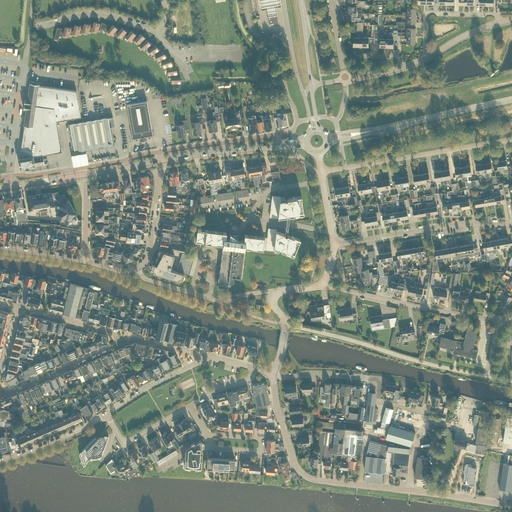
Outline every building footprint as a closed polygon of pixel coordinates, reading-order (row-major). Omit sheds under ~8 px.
[(279,0),(260,0),(262,9),(267,8),(268,14),(277,13),(276,6),(281,6),(279,0)] [(276,13),(268,15),(268,16),(269,24),(278,22),(276,13)] [(354,37),(353,46),(361,46),(362,34),(363,23),(357,23),(357,34),(359,34),(359,37),(354,37)] [(112,34),(112,33),(116,28),(113,25),(112,26),(111,27),(107,31),(111,34),(112,34)] [(120,37),(122,36),(126,31),(122,28),(120,30),(117,34),(120,37)] [(393,40),(397,40),(397,36),(397,33),(398,30),(394,30),(393,33),(389,33),(389,37),(389,39),(387,38),(386,47),(393,47),(393,40)] [(129,40),(131,39),(135,34),(131,31),(129,33),(126,37),(129,40)] [(380,47),(386,47),(387,38),(387,32),(384,32),(384,38),(378,38),(378,31),(375,31),(374,42),(380,43),(380,47)] [(415,43),(415,36),(401,36),(401,33),(397,33),(397,36),(397,40),(397,42),(400,42),(400,38),(407,38),(407,43),(415,43)] [(139,43),(143,39),(144,37),(140,34),(138,36),(135,40),(139,43)] [(274,34),(270,38),(279,44),(282,39),(274,34)] [(143,50),(144,49),(150,43),(146,40),(145,41),(141,45),(140,46),(143,50)] [(148,50),(154,46),(151,43),(150,43),(144,49),(146,51),(148,50)] [(152,54),(158,49),(155,45),(154,46),(148,50),(151,54),(152,54)] [(155,56),(162,52),(159,48),(158,49),(152,54),(153,57),(155,56)] [(158,60),(165,56),(163,52),(162,52),(155,56),(157,60),(158,60)] [(39,85),(30,84),(29,84),(28,94),(27,100),(26,106),(24,121),(24,125),(22,139),(19,158),(18,158),(20,169),(25,168),(29,168),(29,167),(34,166),(44,164),(42,155),(61,152),(56,121),(81,117),(76,91),(39,85)] [(152,131),(152,132),(146,101),(147,101),(127,104),(132,135),(133,140),(140,139),(140,140),(146,139),(146,138),(153,137),(152,131)] [(236,118),(232,118),(233,128),(238,127),(238,126),(240,126),(239,119),(240,119),(239,112),(235,113),(236,118)] [(286,125),(285,116),(285,113),(281,114),(281,117),(277,117),(277,120),(278,119),(279,126),(286,125)] [(209,132),(217,130),(215,121),(219,121),(218,114),(215,114),(213,114),(213,120),(207,121),(209,132)] [(225,121),(226,128),(229,127),(229,129),(233,128),(232,118),(228,119),(227,114),(224,114),(225,122),(225,121)] [(262,116),(263,119),(264,128),(272,127),(271,122),(274,121),(273,114),(269,115),(262,116)] [(256,130),(255,121),(256,121),(255,115),(251,116),(252,118),(248,118),(248,119),(247,119),(246,120),(247,121),(247,122),(248,122),(249,128),(249,131),(253,131),(253,130),(256,130)] [(191,123),(193,134),(201,133),(200,124),(204,123),(202,116),(196,117),(197,122),(191,123)] [(108,117),(69,124),(74,150),(78,149),(78,151),(78,152),(86,151),(86,150),(85,148),(112,143),(110,128),(108,117)] [(176,125),(178,137),(185,136),(184,130),(188,129),(187,120),(182,121),(182,124),(176,125)] [(89,161),(86,150),(71,153),(73,164),(89,161)] [(507,167),(506,160),(498,161),(497,161),(499,169),(504,168),(504,172),(508,172),(508,173),(511,173),(510,166),(507,167)] [(488,171),(492,171),(491,162),(483,164),(486,180),(489,179),(488,171)] [(484,182),(486,182),(486,180),(483,164),(476,165),(477,173),(481,173),(483,180),(484,182)] [(462,167),(465,181),(466,188),(473,186),(473,187),(476,186),(475,180),(471,181),(471,182),(468,183),(467,180),(467,175),(471,174),(470,166),(469,166),(469,165),(466,166),(466,167),(462,167)] [(253,175),(254,180),(255,186),(257,186),(256,180),(254,167),(251,167),(249,167),(248,168),(248,170),(246,170),(247,176),(249,176),(253,175)] [(465,181),(462,167),(459,168),(459,167),(456,167),(456,168),(455,168),(457,177),(462,176),(462,177),(461,178),(462,181),(465,181)] [(181,189),(182,191),(186,192),(186,188),(185,184),(185,179),(189,179),(187,169),(187,168),(183,168),(183,170),(180,170),(181,176),(180,176),(181,180),(180,180),(180,181),(181,189)] [(244,182),(242,182),(241,177),(245,176),(245,179),(247,179),(246,171),(244,171),(244,168),(243,168),(240,168),(240,169),(238,169),(240,186),(242,185),(244,184),(244,182)] [(235,169),(232,170),(233,178),(237,178),(238,183),(238,185),(240,185),(240,186),(238,169),(235,170),(235,169)] [(449,169),(442,171),(444,184),(447,184),(446,180),(447,180),(446,178),(451,178),(449,169)] [(235,188),(234,183),(233,178),(232,170),(229,170),(227,170),(226,171),(227,179),(231,179),(232,184),(233,188),(235,188)] [(176,188),(175,191),(179,191),(182,192),(182,191),(181,189),(180,181),(179,181),(177,172),(175,172),(173,171),(171,172),(171,173),(170,173),(172,185),(176,184),(176,188)] [(280,179),(278,171),(271,172),(272,180),(280,179)] [(441,185),(444,184),(442,171),(434,172),(436,180),(441,179),(441,181),(440,181),(441,185)] [(217,189),(214,172),(212,173),(209,173),(208,174),(208,178),(206,180),(209,182),(210,186),(211,187),(211,188),(210,189),(211,195),(217,194),(216,189),(217,189)] [(216,172),(214,172),(217,189),(219,189),(218,181),(222,180),(222,182),(225,182),(224,177),(225,177),(225,175),(224,175),(221,175),(221,172),(220,172),(219,172),(217,172),(216,172)] [(428,173),(421,174),(423,188),(426,187),(425,184),(424,184),(424,182),(430,181),(428,173)] [(420,188),(423,188),(421,174),(414,176),(415,184),(421,183),(421,184),(420,185),(420,188)] [(141,181),(139,182),(140,187),(140,190),(141,191),(142,191),(147,191),(146,186),(150,185),(150,183),(151,183),(151,179),(148,179),(148,175),(143,176),(140,177),(141,177),(141,181)] [(133,188),(140,187),(139,182),(138,177),(132,178),(133,188)] [(401,190),(403,190),(401,178),(395,179),(396,186),(400,186),(401,190)] [(128,181),(128,179),(123,180),(124,189),(128,188),(129,193),(131,193),(129,181),(128,181)] [(114,181),(110,182),(112,194),(118,193),(117,189),(120,188),(119,181),(114,182),(114,181)] [(383,181),(377,182),(377,186),(374,186),(376,193),(379,193),(378,190),(382,189),(382,192),(382,193),(385,193),(383,181)] [(101,189),(99,189),(99,192),(103,191),(103,194),(104,194),(105,195),(107,195),(107,196),(106,196),(107,202),(113,203),(112,194),(110,182),(105,182),(105,183),(100,184),(101,189)] [(371,183),(364,184),(367,196),(369,196),(369,191),(372,191),(373,194),(376,193),(374,186),(371,187),(371,183)] [(367,196),(364,184),(358,185),(360,193),(363,192),(364,197),(365,200),(367,199),(367,196)] [(349,186),(342,188),(344,200),(347,199),(347,198),(347,195),(350,194),(351,194),(349,186)] [(335,189),(334,190),(335,192),(336,192),(337,197),(336,197),(337,200),(341,200),(344,200),(342,188),(335,189)] [(484,198),(484,194),(483,190),(480,191),(482,205),(489,204),(488,197),(484,198)] [(74,213),(76,213),(68,199),(66,200),(63,194),(60,196),(58,192),(52,193),(51,193),(42,194),(41,193),(36,194),(37,195),(27,197),(29,210),(53,206),(53,205),(57,204),(57,205),(60,210),(56,212),(60,220),(63,218),(67,225),(78,219),(74,213)] [(233,198),(232,192),(217,194),(218,200),(233,198)] [(494,193),(496,203),(502,202),(501,195),(497,196),(497,192),(494,193)] [(447,193),(450,210),(457,209),(456,203),(452,203),(451,195),(450,195),(448,193),(447,193)] [(461,195),(463,208),(470,207),(469,200),(465,200),(464,195),(464,193),(461,194),(461,195)] [(214,201),(213,195),(198,197),(199,203),(214,201)] [(18,221),(18,222),(28,222),(28,220),(26,207),(23,207),(21,196),(18,197),(14,198),(17,211),(18,221)] [(303,214),(304,213),(303,211),(301,199),(302,199),(301,196),(292,197),(292,198),(287,198),(287,199),(285,200),(284,197),(272,196),(269,217),(278,218),(278,217),(294,215),(295,215),(303,214)] [(18,222),(18,221),(17,211),(14,212),(12,199),(10,199),(9,198),(6,199),(5,200),(7,211),(8,213),(11,212),(11,215),(14,215),(14,216),(13,216),(14,224),(17,224),(17,222),(18,222)] [(421,203),(418,203),(420,216),(426,215),(425,208),(422,209),(421,203)] [(146,215),(147,209),(139,208),(140,207),(134,206),(134,207),(133,206),(132,210),(133,210),(139,211),(139,214),(146,215)] [(96,216),(104,216),(104,214),(108,214),(108,213),(113,213),(113,207),(106,207),(106,210),(104,210),(104,211),(102,211),(96,211),(96,216)] [(346,208),(342,208),(343,212),(344,215),(340,216),(341,222),(349,221),(348,215),(348,211),(349,211),(349,207),(346,208)] [(370,212),(372,224),(378,223),(377,219),(380,219),(378,212),(375,212),(376,216),(373,216),(373,215),(374,215),(373,209),(369,209),(370,212)] [(132,217),(133,217),(132,220),(145,221),(146,220),(146,218),(146,217),(146,216),(136,214),(136,213),(129,212),(128,216),(132,216),(132,217)] [(363,223),(365,222),(366,225),(372,224),(370,212),(367,213),(368,217),(365,217),(365,216),(362,217),(362,218),(363,223)] [(349,221),(341,222),(342,229),(343,229),(343,230),(346,230),(346,229),(346,228),(351,228),(350,224),(358,222),(359,229),(362,228),(360,217),(357,218),(357,220),(349,221)] [(145,224),(144,224),(145,221),(132,220),(135,220),(134,223),(133,230),(144,232),(145,224)] [(162,230),(174,231),(174,229),(176,229),(177,228),(185,230),(186,223),(177,222),(177,226),(163,224),(162,230)] [(15,232),(15,231),(16,231),(17,225),(16,227),(16,229),(12,228),(12,232),(8,231),(7,240),(11,240),(13,240),(14,232),(15,232)] [(300,240),(292,236),(292,237),(276,231),(276,229),(268,228),(267,237),(244,235),(243,240),(240,240),(230,233),(226,232),(201,229),(201,226),(198,226),(196,241),(223,244),(222,247),(222,248),(218,287),(228,288),(228,283),(230,283),(231,276),(241,277),(244,250),(245,247),(278,251),(279,249),(281,249),(281,250),(285,252),(285,253),(293,256),(294,256),(295,254),(294,254),(299,242),(300,240)] [(23,242),(24,242),(26,243),(27,242),(29,242),(32,227),(29,227),(28,233),(24,233),(23,241),(23,242)] [(37,227),(36,229),(36,231),(35,233),(32,233),(30,243),(33,243),(33,244),(35,244),(36,244),(38,234),(39,234),(40,230),(40,228),(37,227)] [(60,228),(59,234),(58,236),(58,237),(56,248),(60,248),(60,249),(64,249),(66,240),(62,239),(62,237),(61,237),(62,232),(62,229),(60,228)] [(104,229),(96,229),(95,234),(102,234),(102,235),(103,235),(107,235),(107,238),(112,238),(113,232),(108,232),(104,232),(104,229)] [(142,242),(144,233),(124,231),(122,230),(121,230),(120,239),(142,242)] [(16,232),(15,241),(22,242),(23,234),(16,232)] [(49,246),(49,247),(52,247),(53,246),(53,247),(53,246),(56,246),(57,237),(57,236),(57,235),(56,235),(53,234),(52,233),(51,234),(50,237),(49,246)] [(102,256),(106,238),(99,236),(98,241),(103,242),(102,245),(98,244),(96,244),(95,249),(97,249),(96,254),(97,256),(99,256),(100,255),(102,256)] [(71,249),(71,250),(75,251),(77,242),(76,242),(77,239),(68,238),(67,246),(68,247),(68,249),(71,249)] [(115,240),(112,239),(106,238),(102,256),(102,257),(120,260),(121,254),(122,252),(114,250),(115,245),(114,245),(115,240)] [(503,250),(503,254),(506,253),(505,249),(507,249),(506,246),(509,246),(509,245),(511,245),(511,244),(511,243),(511,240),(509,240),(508,238),(502,239),(504,250),(503,250)] [(167,249),(177,251),(184,253),(185,249),(168,245),(168,242),(161,240),(160,246),(167,247),(167,249)] [(496,240),(490,241),(491,252),(493,252),(493,253),(498,252),(497,248),(497,245),(496,240)] [(491,252),(490,241),(483,242),(485,253),(489,252),(489,256),(493,255),(493,253),(493,252),(491,252)] [(133,253),(137,255),(139,253),(140,251),(140,250),(142,247),(137,245),(129,243),(130,247),(134,249),(132,251),(133,253)] [(123,245),(122,252),(121,254),(124,254),(124,258),(125,261),(126,261),(133,259),(134,258),(130,247),(126,248),(126,246),(123,245)] [(461,246),(462,253),(463,257),(469,256),(467,245),(461,246)] [(418,259),(419,259),(417,247),(410,249),(411,255),(415,255),(415,259),(418,258),(418,259)] [(453,255),(453,258),(456,258),(454,247),(448,248),(449,255),(453,255)] [(444,260),(442,249),(435,250),(436,258),(440,257),(441,261),(444,260)] [(405,260),(406,260),(404,250),(397,251),(398,257),(402,257),(403,264),(406,263),(405,260)] [(153,272),(179,280),(180,278),(183,279),(184,274),(170,270),(174,255),(159,251),(158,255),(161,256),(160,258),(157,257),(156,262),(158,262),(156,266),(152,264),(151,269),(154,270),(153,272)] [(354,265),(362,263),(369,262),(370,263),(373,263),(371,251),(368,252),(368,257),(369,259),(362,260),(361,257),(357,258),(357,257),(356,257),(353,257),(353,258),(354,265)] [(177,270),(189,274),(193,260),(194,257),(182,253),(177,270)] [(384,264),(387,264),(385,253),(379,254),(380,261),(383,260),(384,264)] [(364,270),(362,263),(354,265),(355,271),(360,270),(364,270)] [(360,270),(361,277),(372,275),(372,272),(369,272),(368,269),(364,270),(360,270)] [(504,273),(503,277),(508,279),(507,279),(508,281),(506,287),(507,288),(511,289),(511,278),(509,277),(510,275),(505,272),(504,272),(504,273)] [(14,286),(15,286),(18,275),(12,273),(9,285),(8,287),(11,288),(12,287),(14,287),(14,286)] [(378,274),(372,275),(361,277),(362,283),(363,283),(373,286),(372,281),(371,282),(370,278),(375,277),(378,277),(378,276),(378,274)] [(386,275),(384,276),(380,276),(379,278),(383,279),(382,284),(385,285),(387,275),(386,275)] [(393,290),(396,291),(399,278),(399,277),(396,277),(395,282),(389,281),(390,275),(389,275),(387,275),(385,285),(385,287),(390,288),(390,289),(390,291),(393,292),(393,290)] [(17,279),(17,281),(24,283),(30,285),(32,277),(26,276),(25,280),(22,279),(22,280),(17,279)] [(39,291),(38,293),(41,294),(41,293),(43,294),(43,292),(42,292),(45,280),(39,278),(36,289),(36,290),(39,291)] [(396,291),(402,292),(404,284),(400,283),(401,279),(399,278),(396,291)] [(45,284),(44,289),(46,290),(45,292),(52,293),(55,283),(48,282),(47,284),(45,284)] [(410,285),(408,294),(415,295),(417,282),(415,282),(414,286),(410,285)] [(415,295),(421,297),(423,288),(419,287),(420,283),(417,282),(415,295)] [(69,288),(68,293),(66,299),(65,304),(65,305),(63,314),(71,316),(79,285),(70,283),(69,288)] [(79,285),(71,316),(79,318),(86,288),(79,285)] [(435,286),(433,296),(440,298),(441,287),(438,287),(435,286)] [(441,287),(440,298),(446,299),(448,288),(445,288),(441,287)] [(11,301),(13,293),(14,291),(11,290),(11,288),(9,288),(8,293),(6,293),(5,299),(11,301)] [(86,288),(79,318),(87,320),(90,309),(91,304),(93,297),(94,293),(94,292),(89,291),(90,289),(86,288)] [(460,290),(458,301),(465,302),(466,296),(469,296),(470,289),(466,288),(465,291),(463,291),(460,290)] [(453,289),(452,299),(458,301),(460,290),(456,289),(453,289)] [(13,293),(11,301),(16,302),(17,297),(18,298),(20,291),(18,290),(17,292),(14,291),(13,293)] [(476,291),(474,300),(485,302),(486,299),(489,299),(490,293),(486,292),(486,295),(480,294),(481,292),(476,291)] [(510,303),(511,301),(511,299),(511,297),(510,297),(511,294),(504,291),(503,294),(505,295),(501,304),(508,307),(510,303)] [(28,296),(26,304),(38,307),(39,303),(40,303),(42,299),(42,296),(43,295),(41,294),(40,297),(40,298),(40,299),(28,296)] [(65,301),(58,300),(57,306),(63,308),(65,301)] [(88,320),(93,321),(96,308),(92,307),(93,304),(91,304),(90,309),(91,309),(91,311),(90,311),(88,320)] [(323,304),(310,306),(311,317),(312,316),(313,321),(320,319),(319,315),(325,315),(324,313),(330,312),(329,304),(323,305),(323,304)] [(98,323),(100,314),(101,314),(102,309),(96,307),(96,308),(93,321),(98,323)] [(101,315),(99,323),(105,325),(109,310),(102,308),(101,314),(101,315)] [(106,325),(113,327),(115,317),(111,316),(113,309),(110,308),(109,311),(108,315),(108,316),(108,317),(106,325)] [(133,308),(131,315),(130,322),(128,330),(133,332),(137,318),(136,318),(138,310),(133,308)] [(352,313),(351,308),(339,310),(340,320),(353,318),(353,321),(357,320),(356,313),(352,313)] [(0,310),(0,315),(4,317),(3,320),(9,321),(11,313),(0,310)] [(119,318),(115,317),(113,327),(120,328),(122,321),(124,317),(125,310),(124,310),(124,312),(121,311),(120,316),(119,318)] [(30,320),(31,320),(31,316),(27,315),(20,319),(18,325),(22,326),(23,325),(30,320)] [(127,330),(128,322),(129,321),(130,322),(131,315),(129,315),(128,319),(124,317),(123,321),(121,329),(127,330)] [(389,318),(383,319),(382,315),(370,317),(372,326),(383,324),(384,328),(387,327),(387,325),(390,324),(389,318)] [(137,318),(133,332),(139,333),(141,324),(142,324),(143,320),(143,319),(141,318),(141,319),(137,318)] [(50,321),(44,319),(41,330),(43,330),(43,329),(44,329),(44,328),(43,328),(44,328),(48,329),(50,321)] [(7,329),(9,321),(3,320),(2,323),(0,322),(0,326),(1,327),(1,328),(7,329)] [(143,325),(140,334),(146,335),(148,326),(147,326),(147,327),(145,326),(146,321),(143,320),(142,324),(143,325)] [(159,320),(155,337),(164,340),(164,339),(168,322),(159,320)] [(51,321),(48,334),(49,334),(50,330),(55,331),(57,323),(51,321)] [(168,322),(164,339),(172,342),(175,328),(176,325),(176,324),(168,322)] [(61,334),(64,324),(58,323),(56,331),(58,332),(57,335),(61,336),(61,334)] [(439,327),(429,325),(428,332),(437,335),(438,333),(443,334),(446,324),(440,323),(439,327)] [(149,336),(154,337),(157,328),(151,326),(149,326),(148,328),(146,335),(149,336)] [(403,328),(400,329),(401,336),(402,336),(402,340),(406,339),(409,339),(408,335),(415,334),(413,326),(403,328)] [(186,338),(187,333),(188,333),(189,328),(186,328),(185,332),(184,332),(184,333),(181,332),(178,343),(183,345),(185,338),(186,338)] [(473,349),(477,331),(467,328),(464,342),(441,337),(439,346),(453,349),(452,352),(476,358),(478,350),(473,349)] [(77,341),(77,342),(82,341),(86,341),(87,336),(93,338),(94,332),(86,330),(85,333),(83,332),(82,332),(80,332),(80,331),(77,341)] [(24,334),(17,332),(15,338),(24,340),(25,336),(30,338),(31,335),(27,335),(28,333),(25,332),(25,333),(24,334)] [(187,336),(185,345),(192,347),(193,342),(194,342),(197,343),(200,333),(196,333),(195,338),(187,336)] [(98,347),(107,343),(107,335),(100,334),(100,339),(95,341),(96,342),(95,342),(97,347),(98,347)] [(200,338),(197,347),(201,348),(204,349),(204,350),(206,351),(206,350),(207,350),(209,341),(200,338)] [(220,348),(223,348),(222,351),(228,352),(230,345),(225,344),(226,340),(222,338),(221,343),(220,348)] [(237,346),(236,352),(242,354),(244,346),(240,345),(241,341),(237,339),(235,345),(237,346)] [(211,340),(209,350),(215,352),(216,348),(217,348),(218,344),(212,343),(213,340),(211,340)] [(83,348),(85,353),(91,350),(89,345),(87,341),(84,341),(84,342),(86,347),(83,348)] [(91,350),(97,348),(97,347),(95,343),(92,344),(91,344),(90,341),(87,341),(89,345),(91,350)] [(131,348),(133,348),(132,350),(136,351),(135,353),(137,354),(140,344),(134,342),(130,344),(131,348)] [(249,348),(247,353),(255,355),(257,348),(256,348),(257,344),(247,342),(246,347),(249,348)] [(146,345),(140,344),(137,354),(138,353),(141,354),(141,355),(144,355),(145,351),(144,351),(146,345)] [(75,348),(79,356),(84,353),(81,345),(77,347),(76,345),(73,346),(74,347),(74,348),(75,348)] [(133,360),(130,354),(130,353),(132,352),(129,345),(123,347),(127,355),(130,360),(131,361),(133,360)] [(154,347),(148,346),(144,360),(143,365),(146,364),(148,356),(151,357),(154,347)] [(68,360),(69,360),(78,356),(74,348),(74,347),(71,348),(65,351),(66,352),(65,352),(65,353),(68,360)] [(128,361),(130,360),(127,355),(123,347),(118,349),(122,357),(126,355),(126,357),(128,361)] [(154,354),(163,356),(164,356),(165,350),(155,348),(154,354)] [(55,366),(51,358),(52,358),(51,357),(50,355),(49,351),(48,349),(46,350),(47,352),(49,357),(47,357),(48,360),(46,361),(50,368),(55,366)] [(58,355),(59,357),(60,357),(63,363),(68,360),(65,353),(61,355),(59,350),(56,352),(58,356),(58,355)] [(116,363),(117,363),(119,367),(122,366),(121,363),(120,363),(119,362),(119,361),(118,359),(121,357),(117,350),(112,352),(116,363)] [(169,357),(173,365),(179,363),(174,353),(168,355),(169,351),(166,351),(166,350),(165,350),(164,356),(167,357),(169,357)] [(51,357),(52,358),(56,366),(61,363),(59,357),(58,355),(58,356),(55,357),(54,354),(53,353),(50,355),(51,357)] [(114,361),(111,353),(106,355),(111,367),(112,370),(116,369),(115,367),(114,366),(112,362),(114,361)] [(111,367),(106,355),(100,357),(104,366),(105,365),(107,368),(111,367)] [(42,361),(41,359),(40,356),(38,357),(40,362),(39,362),(43,371),(49,369),(45,360),(42,361)] [(43,371),(39,362),(40,362),(38,357),(37,357),(35,358),(36,360),(36,361),(37,363),(34,364),(34,365),(36,368),(38,374),(43,371)] [(158,359),(159,362),(160,363),(163,370),(169,367),(169,368),(171,366),(167,358),(164,360),(162,357),(158,359)] [(10,358),(9,364),(21,367),(22,366),(17,365),(18,360),(10,358)] [(106,373),(105,371),(99,358),(92,361),(96,369),(101,367),(103,374),(106,373)] [(158,359),(155,360),(153,361),(152,361),(154,366),(151,367),(154,374),(162,371),(159,364),(160,363),(159,362),(158,359)] [(93,376),(92,372),(96,371),(95,369),(91,361),(86,364),(89,371),(88,372),(89,374),(90,377),(93,376)] [(140,366),(141,366),(143,371),(148,379),(147,378),(149,377),(150,378),(151,378),(153,377),(154,376),(149,367),(146,369),(145,366),(149,364),(148,363),(146,364),(143,365),(140,366)] [(8,365),(7,371),(16,373),(16,371),(17,371),(18,369),(20,369),(20,370),(21,370),(22,370),(23,368),(21,367),(9,364),(8,365)] [(79,366),(83,375),(84,376),(89,374),(88,372),(85,364),(79,366)] [(28,367),(28,369),(31,377),(38,374),(36,368),(35,369),(34,367),(33,365),(30,366),(30,365),(29,365),(28,365),(28,367)] [(81,380),(82,379),(83,382),(85,381),(86,383),(83,376),(82,376),(78,367),(73,369),(77,377),(80,376),(81,380)] [(147,380),(148,379),(143,371),(139,373),(137,370),(136,371),(134,368),(132,369),(135,373),(134,373),(136,375),(137,375),(140,381),(141,381),(142,382),(143,381),(147,380)] [(23,374),(22,374),(24,379),(25,379),(31,377),(28,369),(23,371),(23,373),(23,374)] [(73,386),(74,385),(75,385),(79,383),(78,382),(78,380),(74,382),(73,379),(76,378),(72,370),(67,372),(73,386)] [(7,372),(5,380),(6,380),(15,376),(16,374),(16,373),(7,371),(7,372)] [(73,386),(67,372),(63,374),(66,382),(69,381),(70,383),(69,384),(71,387),(73,386)] [(135,385),(137,385),(139,384),(139,382),(132,372),(128,374),(130,376),(127,378),(125,375),(123,376),(130,388),(135,385)] [(20,375),(15,376),(6,380),(8,383),(10,386),(13,385),(19,382),(17,379),(20,378),(23,378),(24,380),(24,379),(22,374),(21,374),(19,374),(20,375)] [(62,374),(57,376),(60,384),(63,383),(65,388),(67,387),(62,374)] [(124,392),(130,388),(123,378),(122,376),(120,378),(121,381),(119,382),(124,392)] [(57,388),(59,392),(60,395),(63,394),(60,387),(56,377),(50,379),(55,389),(57,388)] [(44,382),(50,394),(51,394),(52,394),(50,390),(54,389),(50,380),(44,382)] [(44,382),(39,384),(43,394),(44,395),(45,396),(49,394),(49,395),(50,394),(44,382)] [(320,397),(320,398),(326,399),(327,399),(326,407),(330,408),(330,402),(330,399),(329,399),(330,388),(331,389),(333,389),(333,384),(332,384),(330,384),(330,383),(329,383),(327,382),(327,383),(324,383),(324,387),(321,386),(320,397)] [(264,385),(263,383),(252,386),(254,392),(252,393),(256,407),(269,403),(266,390),(267,389),(266,384),(264,385)] [(43,394),(38,384),(33,387),(38,397),(37,397),(38,397),(39,401),(42,400),(40,396),(43,395),(43,394)] [(297,398),(296,386),(296,385),(291,385),(291,384),(284,385),(285,396),(291,396),(292,399),(297,398)] [(311,395),(316,394),(316,387),(312,387),(312,384),(302,384),(302,391),(311,391),(311,395)] [(330,399),(330,402),(334,403),(335,395),(336,395),(336,393),(339,393),(339,384),(333,384),(333,389),(332,392),(331,392),(330,399)] [(111,385),(109,387),(107,388),(110,392),(111,392),(112,394),(115,398),(123,392),(119,386),(117,388),(115,386),(113,387),(111,385)] [(384,392),(393,394),(392,400),(397,401),(399,391),(396,390),(396,387),(392,386),(386,385),(384,392)] [(352,394),(351,400),(353,400),(359,401),(360,396),(362,396),(363,388),(362,388),(362,387),(354,386),(354,387),(353,387),(352,394)] [(35,398),(37,397),(38,397),(33,387),(28,389),(33,399),(32,399),(34,405),(37,403),(35,398)] [(406,400),(418,403),(417,405),(421,406),(424,396),(421,395),(422,392),(417,391),(417,390),(417,389),(416,388),(414,388),(414,389),(413,390),(408,389),(406,400)] [(27,402),(32,399),(33,399),(28,389),(23,391),(27,402)] [(246,405),(246,403),(242,389),(237,390),(239,399),(242,398),(244,405),(246,405)] [(107,391),(104,393),(103,394),(104,396),(102,397),(107,404),(112,400),(114,398),(108,390),(107,391)] [(227,393),(229,403),(230,406),(236,405),(236,403),(240,402),(239,399),(237,390),(227,393)] [(25,403),(27,402),(23,391),(18,393),(22,404),(23,404),(22,405),(24,408),(23,408),(25,410),(25,411),(27,415),(29,414),(27,410),(28,410),(25,403)] [(231,412),(231,409),(230,406),(229,403),(228,403),(225,393),(216,396),(217,399),(213,400),(215,409),(220,410),(218,404),(223,403),(224,406),(226,405),(229,412),(232,412),(231,412)] [(21,404),(17,394),(11,396),(14,402),(13,402),(17,411),(19,410),(18,406),(21,404)] [(368,395),(365,420),(373,421),(376,396),(368,395)] [(98,396),(94,398),(93,399),(94,401),(93,402),(94,403),(91,404),(96,411),(104,405),(98,396)] [(442,401),(440,400),(440,397),(434,396),(433,401),(432,401),(431,404),(432,404),(432,405),(441,406),(442,401)] [(15,406),(13,402),(11,397),(1,401),(0,403),(0,405),(10,409),(11,408),(15,406)] [(80,408),(86,417),(89,415),(90,416),(92,414),(92,413),(93,413),(92,411),(94,410),(90,405),(88,401),(86,403),(86,404),(80,408)] [(0,412),(12,416),(13,414),(8,413),(9,409),(0,406),(0,412)] [(214,415),(210,407),(206,410),(206,409),(202,411),(204,413),(205,414),(208,419),(212,416),(213,419),(215,418),(216,419),(219,417),(217,413),(214,415)] [(386,407),(382,421),(389,423),(394,409),(386,407)] [(424,416),(397,408),(393,420),(393,423),(399,424),(399,422),(421,429),(424,416)] [(65,427),(73,423),(70,415),(70,416),(65,418),(63,414),(61,409),(57,411),(65,427)] [(480,415),(478,428),(476,443),(486,444),(488,429),(486,429),(488,420),(489,420),(489,418),(488,418),(489,412),(479,410),(478,415),(480,415)] [(56,431),(65,427),(57,411),(54,412),(55,414),(57,419),(56,420),(57,422),(53,424),(56,431)] [(71,415),(70,415),(73,423),(82,420),(79,412),(78,413),(77,411),(71,414),(72,416),(71,416),(71,415)] [(0,412),(0,418),(6,420),(6,418),(10,419),(11,416),(12,416),(0,412)] [(233,429),(240,430),(241,424),(240,424),(241,419),(237,419),(237,413),(233,412),(232,412),(231,420),(234,420),(234,422),(234,423),(233,423),(233,429)] [(266,427),(267,416),(267,412),(261,412),(260,417),(262,417),(261,423),(258,422),(258,431),(264,432),(264,426),(266,427)] [(299,415),(299,418),(292,419),(292,424),(293,426),(300,425),(304,425),(303,420),(308,420),(308,414),(299,415)] [(504,421),(506,421),(503,441),(511,442),(511,416),(507,416),(507,417),(505,417),(504,421)] [(47,435),(56,431),(53,424),(45,427),(44,425),(44,424),(45,423),(44,419),(43,417),(41,418),(41,420),(42,424),(43,425),(47,435)] [(488,442),(498,443),(501,418),(492,417),(488,442)] [(220,428),(228,429),(229,421),(226,421),(226,418),(223,418),(223,420),(220,420),(219,419),(218,423),(215,425),(216,428),(220,428)] [(39,421),(40,425),(42,427),(43,428),(36,431),(39,439),(47,435),(43,425),(42,424),(41,420),(39,421)] [(252,431),(252,428),(254,428),(255,421),(252,420),(248,420),(248,424),(246,423),(246,424),(245,424),(245,430),(252,431)] [(180,423),(186,433),(189,431),(191,433),(196,431),(193,425),(190,426),(186,421),(185,422),(184,421),(180,423)] [(345,432),(345,429),(344,429),(341,428),(341,424),(321,421),(318,444),(317,451),(316,452),(320,453),(320,455),(332,456),(333,452),(342,453),(345,432)] [(186,433),(180,423),(176,425),(177,426),(175,427),(178,433),(175,435),(179,441),(184,438),(182,435),(186,433)] [(386,438),(411,446),(415,432),(390,425),(386,438)] [(30,442),(39,439),(36,431),(35,431),(35,430),(32,431),(31,428),(28,429),(26,426),(23,427),(26,434),(30,442)] [(312,434),(312,430),(301,431),(301,435),(302,435),(302,437),(298,438),(299,446),(310,445),(309,437),(309,435),(312,434)] [(167,441),(171,439),(172,442),(176,449),(179,447),(175,440),(171,433),(168,435),(167,432),(161,435),(163,439),(164,443),(166,446),(169,445),(167,441)] [(342,455),(342,458),(348,459),(348,463),(350,464),(350,460),(358,461),(358,462),(359,462),(360,456),(360,455),(361,455),(363,439),(364,434),(345,432),(342,453),(342,455)] [(12,437),(9,438),(12,448),(14,447),(15,448),(16,448),(16,449),(18,448),(18,447),(19,447),(15,434),(12,435),(12,437)] [(26,434),(25,434),(19,437),(19,438),(18,439),(21,446),(30,442),(26,434)] [(79,455),(80,456),(83,467),(87,460),(98,459),(98,458),(99,458),(100,458),(100,457),(101,457),(101,456),(108,436),(104,434),(103,436),(102,435),(101,435),(99,435),(98,436),(97,438),(95,436),(80,452),(80,453),(79,454),(79,455)] [(455,442),(454,445),(458,447),(465,449),(465,448),(468,449),(467,450),(475,452),(476,445),(467,442),(467,440),(457,437),(455,442)] [(154,451),(151,453),(156,460),(158,458),(156,455),(160,452),(157,448),(161,446),(157,438),(148,443),(152,449),(153,449),(154,451)] [(189,469),(190,467),(196,467),(195,470),(201,469),(201,468),(202,454),(200,453),(200,451),(201,451),(201,448),(204,448),(204,444),(202,444),(202,443),(200,441),(195,443),(194,442),(190,444),(191,446),(185,449),(184,467),(185,467),(184,468),(189,469)] [(374,442),(370,441),(366,456),(365,471),(368,471),(385,473),(386,462),(387,451),(388,445),(374,442)] [(148,452),(144,445),(138,449),(140,453),(142,456),(141,456),(143,460),(146,458),(144,455),(148,452)] [(387,451),(386,462),(393,463),(392,467),(393,467),(393,474),(399,475),(400,470),(401,470),(401,471),(407,472),(409,454),(410,448),(398,447),(393,446),(388,446),(387,451)] [(138,457),(134,451),(133,451),(133,450),(128,453),(128,454),(128,455),(130,458),(131,460),(129,462),(133,469),(138,466),(134,460),(138,457)] [(159,464),(179,454),(177,450),(157,459),(159,464)] [(317,466),(317,463),(321,463),(320,455),(320,453),(316,452),(316,454),(316,458),(312,457),(311,461),(310,461),(309,464),(311,464),(311,465),(312,465),(312,466),(314,466),(314,465),(317,466)] [(503,462),(499,489),(511,490),(511,455),(504,454),(503,462)] [(331,461),(332,461),(333,456),(332,456),(320,455),(321,463),(321,460),(324,461),(323,466),(327,467),(327,468),(330,468),(330,467),(331,467),(331,461)] [(417,457),(416,462),(415,477),(426,478),(427,466),(428,461),(428,458),(417,457)] [(239,460),(238,470),(241,470),(250,471),(259,472),(260,465),(258,465),(258,461),(253,461),(253,465),(250,465),(251,463),(242,462),(242,460),(239,460)] [(121,461),(117,463),(118,464),(113,467),(118,475),(119,476),(121,474),(130,468),(128,465),(125,467),(121,461)] [(285,474),(291,472),(288,465),(287,465),(286,461),(279,464),(280,467),(282,466),(285,474)] [(276,470),(277,465),(271,464),(270,466),(267,466),(267,467),(266,467),(265,472),(273,473),(274,470),(276,470)] [(466,464),(464,481),(467,481),(466,484),(468,484),(473,485),(476,468),(475,468),(470,467),(470,465),(466,464)]
